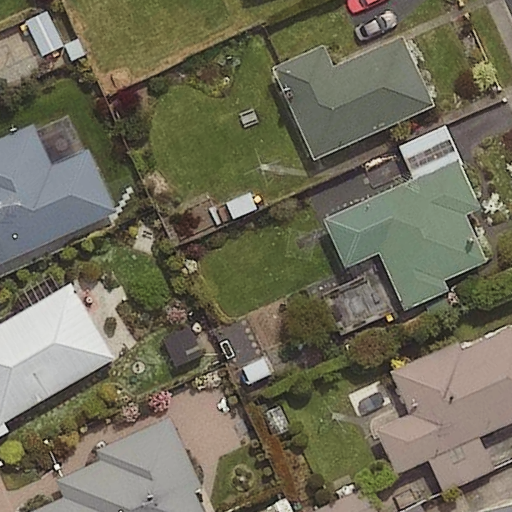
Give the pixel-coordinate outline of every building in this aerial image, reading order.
[(44,3),(19,16),(39,54),(64,41),(44,3)] [(436,101),(405,31),(335,63),(325,41),(275,64),(316,155),(436,101)] [(0,261),(119,209),(91,145),(53,162),(35,121),(0,136),(0,261)] [(483,204),(460,154),(325,214),(347,264),(382,249),(407,305),(450,286),(446,277),(489,258),(467,211),(483,204)] [(0,422),(117,355),(72,278),(0,319),(0,422)] [(511,419),(511,322),(466,344),(463,337),(393,368),(413,410),(379,426),(399,470),(511,419)] [(202,350),(189,323),(159,337),(172,364),(202,350)] [(202,483),(171,414),(97,446),(102,456),(57,475),(65,493),(20,511),(207,511),(196,486),(202,483)] [(511,511),(511,501),(466,511),(511,511)]
